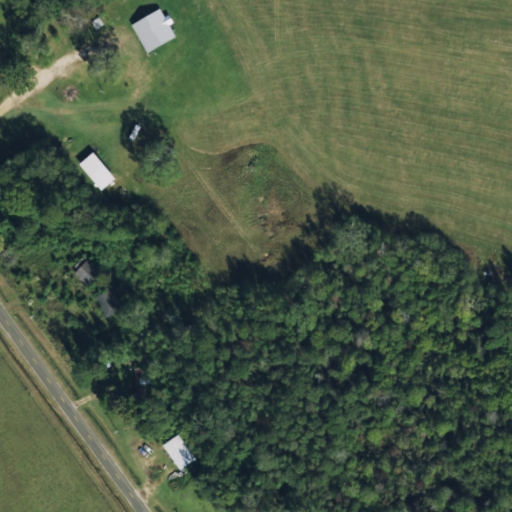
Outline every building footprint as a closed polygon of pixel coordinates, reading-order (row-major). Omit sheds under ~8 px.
[(176,35),(165,14),(163,15),(159,7),(130,23),(145,52),(176,35)] [(100,189),(114,177),(92,151),(78,162),(100,189)] [(100,271),(82,254),(70,268),(88,284),(100,271)] [(105,316),(120,309),(110,288),(95,294),(105,316)] [(134,368),(135,399),(143,399),(142,368),(134,368)] [(162,442),(176,469),(193,460),(178,433),(162,442)]
